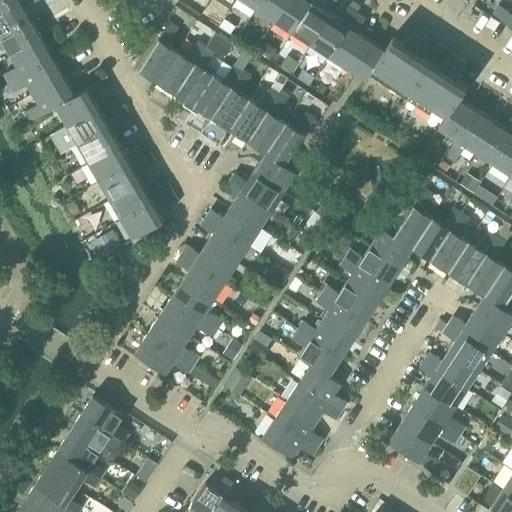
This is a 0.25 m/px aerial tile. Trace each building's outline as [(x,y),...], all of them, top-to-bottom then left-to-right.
[(0,36),(32,18),(21,0),(20,0),(0,11),(0,36)] [(0,0),(0,11),(20,0),(0,0)] [(261,0),(257,8),(275,20),(287,0),(261,0)] [(293,32),(313,0),(287,0),(275,20),(293,32)] [(313,0),(293,32),(311,44),(331,12),(322,6),(326,0),(313,0)] [(354,0),(353,0),(349,7),(357,12),(362,5),(354,0)] [(511,12),(499,4),(493,13),(511,25),(511,12)] [(329,55),(357,12),(349,7),(341,19),(331,12),(311,44),(329,55)] [(214,9),(208,18),(216,23),(222,14),(214,9)] [(357,12),(329,55),(343,64),(363,33),(358,30),(366,18),(357,12)] [(500,21),(491,16),(486,24),(494,30),(500,21)] [(11,55),(43,37),(32,18),(0,36),(0,48),(5,46),(11,55)] [(224,19),(220,26),(230,33),(235,25),(224,19)] [(158,81),(178,50),(168,43),(179,27),(169,21),(139,68),(158,81)] [(245,26),(240,34),(247,39),(252,31),(245,26)] [(392,79),(422,32),(414,26),(403,42),(393,36),(373,67),(392,79)] [(422,32),(392,79),(410,91),(430,60),(421,54),(431,38),(422,32)] [(363,33),(343,64),(356,73),(376,42),(363,33)] [(43,37),(11,55),(17,65),(4,72),(9,82),(54,56),(43,37)] [(176,92),(206,45),(198,40),(187,56),(178,50),(158,81),(176,92)] [(264,40),(257,50),(268,57),(275,47),(264,40)] [(176,92),(194,104),(223,59),(214,53),(215,51),(206,45),(176,92)] [(244,49),(234,63),(243,69),(252,54),(244,49)] [(430,60),(410,91),(428,103),(459,56),(450,50),(440,66),(430,60)] [(54,56),(9,82),(15,90),(27,83),(33,93),(65,74),(54,56)] [(459,56),(428,103),(447,115),(467,84),(457,77),(467,62),(459,56)] [(212,116),(243,69),(234,63),(224,79),(214,73),(194,104),(212,116)] [(300,67),(295,75),(307,83),(312,75),(300,67)] [(230,128),(250,97),(241,91),(251,75),(243,69),(212,116),(230,128)] [(279,72),(270,87),(278,92),(283,85),(288,78),(279,72)] [(65,74),(33,93),(38,103),(26,110),(32,120),(57,105),(56,105),(76,93),(75,93),(65,74)] [(67,124),(99,105),(94,95),(106,88),(100,78),(75,93),(76,93),(56,105),(57,105),(67,124)] [(319,82),(315,88),(321,92),(325,86),(319,82)] [(283,85),(278,92),(288,98),(292,92),(283,85)] [(248,139),(278,92),(270,87),(260,103),(250,97),(230,128),(248,139)] [(266,151),(286,120),(277,114),(288,98),(278,92),(248,139),(266,151)] [(456,138),(476,107),(468,102),(448,133),(456,138)] [(78,142),(123,117),(117,108),(105,115),(99,105),(67,124),(78,142)] [(476,107),(456,138),(446,155),(455,161),(466,145),(475,151),(495,120),(476,107)] [(286,120),(266,151),(285,164),(316,117),(307,111),(296,127),(286,120)] [(495,120),(475,151),(493,163),(511,133),(511,115),(505,126),(495,120)] [(89,161),(121,143),(115,133),(128,126),(123,117),(78,142),(89,161)] [(511,174),(511,173),(511,133),(493,163),(511,174)] [(121,143),(89,161),(100,180),(144,154),(139,145),(127,152),(121,143)] [(144,154),(100,180),(111,199),(142,180),(137,170),(149,163),(144,154)] [(253,170),(284,190),(291,181),(259,161),(253,170)] [(284,190),(253,170),(247,179),(235,171),(230,180),(273,208),(284,190)] [(479,183),(468,175),(463,183),(474,191),(479,183)] [(142,180),(111,199),(121,217),(166,191),(161,183),(148,190),(142,180)] [(273,208),(230,180),(224,188),(236,196),(230,206),(261,226),(273,208)] [(173,188),(166,191),(171,200),(178,196),(173,188)] [(412,247),(433,216),(423,210),(433,193),(424,188),(394,235),(412,247)] [(498,196),(486,188),(480,197),(492,205),(498,196)] [(166,191),(121,217),(133,237),(165,218),(158,208),(171,200),(166,191)] [(261,226),(230,206),(224,215),(212,207),(206,216),(249,245),(261,226)] [(431,259),(461,212),(452,206),(442,222),(433,216),(412,247),(431,259)] [(311,209),(300,226),(314,235),(325,218),(311,209)] [(449,271),(469,240),(459,233),(469,217),(461,212),(431,259),(449,271)] [(207,242),(237,262),(249,245),(206,216),(201,225),(213,232),(207,242)] [(112,226),(89,239),(99,255),(121,242),(112,226)] [(469,240),(449,271),(467,282),(497,235),(489,230),(478,246),(469,240)] [(300,233),(295,242),(304,247),(309,238),(300,233)] [(497,235),(467,282),(485,294),(505,263),(495,257),(506,241),(497,235)] [(370,246),(401,266),(407,257),(376,237),(370,246)] [(237,262),(207,242),(200,251),(188,244),(183,252),(226,280),(237,262)] [(346,256),(389,284),(401,266),(370,246),(364,255),(351,247),(346,256)] [(292,248),(287,257),(295,262),(300,253),(292,248)] [(183,278),(214,298),(226,280),(183,252),(177,261),(189,269),(183,278)] [(346,282),(377,302),(389,284),(346,256),(340,264),(352,272),(346,282)] [(511,268),(505,263),(485,294),(504,307),(511,293),(511,268)] [(295,277),(288,287),(294,290),(300,281),(295,277)] [(214,298),(183,278),(171,296),(218,327),(224,318),(207,308),(214,298)] [(377,302),(346,282),(340,291),(328,283),(322,292),(365,320),(377,302)] [(365,320),(322,292),(317,300),(329,308),(323,318),(354,338),(365,320)] [(159,314),(190,335),(196,325),(213,336),(218,327),(171,296),(159,314)] [(262,296),(257,303),(265,308),(269,301),(262,296)] [(472,312),(503,333),(509,324),(478,304),(472,312)] [(244,306),(239,313),(247,318),(252,311),(244,306)] [(503,333),(472,312),(466,322),(454,314),(448,323),(492,351),(503,333)] [(147,333),(195,363),(200,355),(184,344),(190,335),(159,314),(147,333)] [(354,338),(323,318),(316,328),(304,320),(299,328),(342,357),(354,338)] [(492,351),(442,319),(436,327),(455,339),(449,349),(480,369),(492,351)] [(342,357),(299,328),(293,337),(305,345),(298,355),(310,363),(311,362),(330,375),(330,374),(342,357)] [(195,363),(147,333),(135,351),(166,372),(173,361),(189,372),(195,363)] [(232,339),(224,352),(232,357),(240,345),(232,339)] [(254,339),(248,348),(262,357),(267,348),(254,339)] [(480,369),(449,349),(442,358),(430,351),(425,359),(468,387),(480,369)] [(468,387),(425,359),(419,368),(431,375),(425,385),(456,405),(468,387)] [(299,381),(342,409),(347,401),(335,393),(342,382),(330,374),(330,375),(311,362),(310,363),(299,381)] [(189,372),(188,373),(196,378),(202,368),(195,363),(189,372)] [(511,370),(502,384),(511,390),(511,370)] [(287,399),(318,419),(324,410),(336,418),(342,409),(299,381),(287,399)] [(511,391),(500,384),(490,400),(501,407),(511,391)] [(413,403),(460,434),(466,425),(450,415),(456,405),(425,385),(413,403)] [(81,412),(124,440),(130,432),(118,424),(125,414),(94,393),(81,412)] [(511,411),(511,400),(508,397),(501,408),(510,414),(511,411)] [(275,417),(318,445),(324,437),(312,429),(318,419),(287,399),(275,417)] [(401,421),(432,441),(439,432),(455,442),(460,434),(413,403),(401,421)] [(70,430),(101,451),(107,441),(119,449),(124,440),(81,412),(70,430)] [(511,431),(511,419),(502,413),(494,425),(509,435),(511,431)] [(318,445),(275,417),(263,436),(294,456),(301,446),(313,454),(318,445)] [(432,441),(401,421),(389,440),(436,471),(442,461),(426,451),(432,441)] [(58,449),(101,477),(106,468),(94,460),(101,451),(70,430),(58,449)] [(488,434),(479,446),(488,452),(496,439),(488,434)] [(101,477),(58,449),(46,467),(77,487),(83,477),(95,485),(101,477)] [(157,462),(147,455),(135,473),(146,480),(157,462)] [(34,485),(75,511),(77,511),(83,504),(71,496),(77,487),(46,467),(34,485)] [(511,473),(503,487),(511,493),(511,473)] [(212,511),(233,482),(224,476),(216,488),(206,481),(185,511),(212,511)] [(459,477),(453,486),(466,494),(472,485),(459,477)] [(142,487),(129,478),(121,489),(135,498),(142,487)] [(238,511),(243,505),(233,499),(241,487),(233,482),(212,511),(238,511)] [(75,511),(34,485),(22,503),(36,511),(75,511)] [(511,511),(511,493),(503,487),(490,506),(499,511),(511,511)] [(127,497),(121,507),(127,510),(133,501),(127,497)] [(243,505),(238,511),(264,511),(269,505),(260,500),(252,511),(243,505)] [(36,511),(22,503),(16,511),(36,511)]
